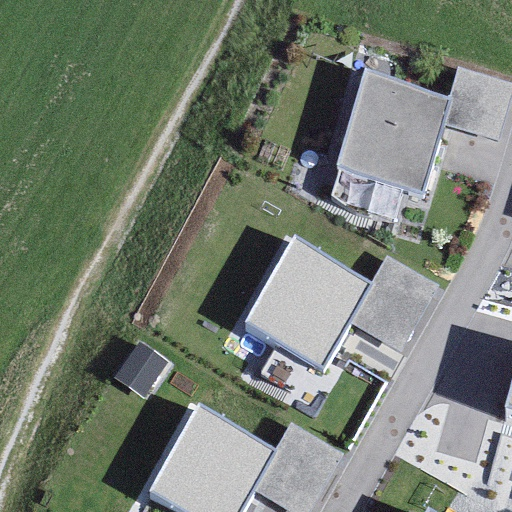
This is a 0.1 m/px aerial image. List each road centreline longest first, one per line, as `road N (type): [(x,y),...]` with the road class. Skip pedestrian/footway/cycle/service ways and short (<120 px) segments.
road 1 (track): [(0,494),(85,279),(234,0)]
road 2 (residential): [(342,511),(480,276),(511,183)]
